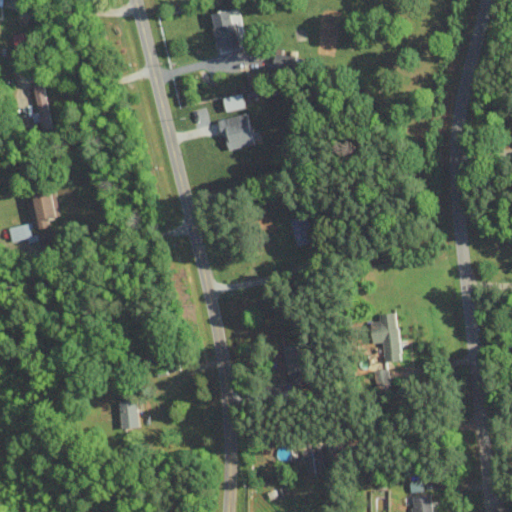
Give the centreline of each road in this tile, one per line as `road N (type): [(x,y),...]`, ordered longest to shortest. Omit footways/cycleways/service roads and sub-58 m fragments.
road 1 (residential): [(135,0),(215,317),(228,397),(226,511)]
road 2 (residential): [(487,0),(456,150),(492,511)]
